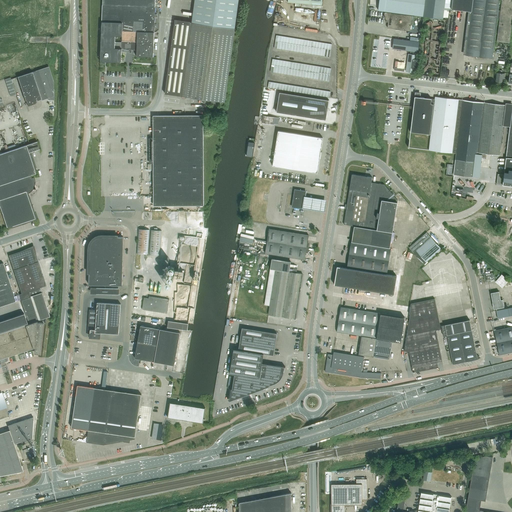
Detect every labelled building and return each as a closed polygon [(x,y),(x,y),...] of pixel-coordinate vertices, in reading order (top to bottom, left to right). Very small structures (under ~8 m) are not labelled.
[(102,0),(102,22),(100,62),(121,62),(121,49),(129,50),(129,49),(136,50),(136,56),(153,57),(156,7),(155,0),(102,0)] [(194,0),(192,22),(175,19),(165,92),(225,100),(238,0),(194,0)] [(379,0),(378,10),(423,16),(424,0),(379,0)] [(445,0),(425,0),(423,17),(443,19),(443,18),(445,0)] [(445,0),(443,18),(448,18),(449,10),(451,9),(452,0),(445,0)] [(452,0),(451,9),(470,12),(466,40),(464,55),(466,55),(492,58),(494,40),(497,18),(500,18),(501,10),(498,10),(499,0),(452,0)] [(497,40),(497,41),(509,42),(509,40),(511,17),(511,0),(501,0),(501,10),(500,18),(497,40)] [(386,20),(386,22),(388,23),(387,28),(409,31),(411,23),(413,24),(414,17),(412,16),(384,13),(386,20)] [(394,40),(392,49),(411,51),(417,52),(419,42),(414,42),(404,40),(394,39),(394,40)] [(410,56),(407,58),(408,59),(406,72),(414,73),(417,52),(411,51),(410,56)] [(44,99),(48,98),(48,100),(54,100),(54,89),(53,89),(53,81),(48,67),(34,71),(44,99)] [(503,79),(504,74),(502,73),(502,71),(499,70),(499,73),(497,73),(496,82),(501,82),(502,79),(503,79)] [(34,71),(17,77),(25,100),(26,100),(27,106),(34,104),(35,103),(35,102),(36,101),(35,100),(40,99),(41,100),(44,99),(34,71)] [(280,92),(276,112),(326,120),(329,100),(280,92)] [(511,106),(484,103),(460,100),(435,97),(435,99),(431,99),(420,97),(420,95),(418,95),(415,94),(415,97),(411,126),(410,132),(430,134),(428,150),(454,153),(456,153),(453,175),(474,177),(477,152),(478,152),(499,155),(503,125),(510,126),(504,175),(498,174),(497,184),(503,185),(511,186),(511,106)] [(150,138),(150,157),(150,163),(153,163),(153,196),(173,196),(173,205),(168,205),(168,206),(204,206),(203,115),(153,116),(153,117),(153,138),(150,138)] [(279,118),(275,118),(264,116),(263,123),(274,125),(274,124),(278,124),(279,118)] [(307,171),(317,173),(320,159),(321,152),(323,138),(313,136),(278,131),(272,166),(307,171)] [(35,188),(32,179),(30,175),(35,173),(34,171),(36,170),(30,152),(39,149),(37,141),(37,142),(29,144),(28,145),(0,153),(0,206),(7,228),(12,226),(35,219),(26,192),(35,188)] [(397,200),(384,184),(371,182),(372,177),(352,174),(347,204),(346,207),(344,224),(354,226),(392,232),(397,200)] [(292,207),(303,208),(305,194),(305,191),(295,190),(294,193),(292,207)] [(310,200),(303,198),(301,210),(308,212),(313,212),(317,213),(322,214),(323,214),(325,202),(324,202),(319,201),(315,200),(310,200)] [(392,232),(354,226),(351,242),(347,267),(349,267),(373,271),(375,271),(387,273),(391,248),(390,248),(392,232)] [(137,253),(148,254),(149,230),(138,229),(137,253)] [(307,243),(307,242),(308,235),(269,229),(267,241),(307,248),(308,243),(307,243)] [(159,255),(162,231),(150,230),(149,254),(159,255)] [(423,264),(441,249),(427,232),(409,248),(423,264)] [(88,264),(88,265),(88,266),(90,266),(90,272),(89,272),(89,285),(91,285),(91,287),(97,288),(97,294),(118,294),(118,288),(105,288),(105,285),(122,286),(123,237),(117,237),(102,236),(99,237),(96,238),(94,240),(92,242),(90,245),(90,248),(89,261),(88,261),(88,264)] [(305,260),(306,253),(306,252),(307,252),(307,248),(267,241),(265,253),(305,260)] [(33,248),(9,256),(20,290),(21,294),(19,295),(29,324),(37,321),(38,320),(50,317),(40,288),(45,286),(33,248)] [(293,268),(293,270),(290,269),(291,262),(272,259),(270,269),(264,305),(270,306),(268,314),(295,319),(302,274),(296,273),(297,269),(293,268)] [(0,306),(16,301),(3,263),(0,263),(0,306)] [(349,268),(347,268),(337,266),(334,285),(343,286),(393,294),(396,276),(375,272),(372,272),(349,268)] [(509,280),(501,274),(495,281),(502,288),(509,280)] [(500,300),(499,291),(490,293),(494,309),(504,307),(502,300),(500,300)] [(167,313),(169,299),(152,297),(152,299),(144,297),(142,309),(167,313)] [(438,367),(437,362),(442,361),(436,330),(441,329),(435,299),(411,304),(409,314),(410,314),(404,351),(409,352),(412,367),(411,367),(412,371),(412,372),(414,372),(414,373),(415,373),(415,372),(430,369),(430,367),(433,367),(433,368),(438,367)] [(90,329),(90,337),(100,338),(100,333),(119,334),(121,304),(97,302),(96,325),(89,324),(88,329),(90,329)] [(380,314),(341,307),(340,311),(339,320),(338,327),(337,331),(337,332),(361,336),(358,355),(373,357),(380,314)] [(511,307),(496,310),(498,320),(511,317),(511,307)] [(404,318),(380,314),(373,357),(389,359),(390,353),(392,341),(400,342),(404,318)] [(168,320),(167,327),(187,330),(188,323),(168,320)] [(453,364),(472,360),(477,359),(469,320),(445,325),(441,326),(443,336),(447,335),(453,364)] [(0,363),(6,361),(7,361),(8,358),(8,357),(33,349),(33,348),(34,348),(34,353),(40,354),(43,323),(37,322),(37,321),(29,324),(25,325),(0,333),(0,363)] [(140,325),(137,342),(157,345),(158,342),(160,329),(158,328),(140,325)] [(499,355),(511,352),(511,326),(494,330),(499,355)] [(242,328),(238,349),(263,353),(263,354),(273,355),(277,333),(242,328)] [(157,345),(154,361),(174,365),(178,345),(180,332),(160,329),(158,342),(157,345)] [(135,355),(135,358),(140,359),(148,360),(152,361),(154,361),(157,345),(137,342),(135,355)] [(231,389),(229,401),(269,386),(268,386),(275,383),(276,383),(277,382),(278,382),(278,381),(279,380),(280,380),(280,379),(281,378),(281,377),(282,377),(282,376),(283,375),(283,374),(283,373),(283,372),(284,367),(285,367),(262,363),(263,354),(263,353),(238,349),(234,349),(229,374),(234,374),(232,389),(231,389)] [(381,373),(368,373),(367,373),(367,369),(363,369),(363,372),(361,372),(364,357),(358,356),(334,352),(333,355),(328,354),(325,372),(331,373),(331,371),(333,372),(333,373),(361,377),(381,379),(381,374),(381,373)] [(78,385),(71,427),(88,430),(86,442),(101,444),(102,445),(103,445),(135,439),(139,411),(141,394),(111,390),(110,390),(109,390),(106,389),(94,387),(78,385)] [(168,417),(183,420),(185,420),(203,423),(205,407),(170,402),(168,417)] [(0,432),(0,475),(23,471),(14,444),(32,438),(33,417),(7,425),(9,430),(0,432)] [(485,501),(492,457),(485,456),(474,459),(465,511),(486,511),(479,511),(481,500),(485,501)] [(430,481),(431,472),(424,471),(422,480),(430,481)] [(344,511),(344,510),(344,505),(362,505),(362,500),(367,500),(367,479),(356,479),(356,485),(331,485),(331,511),(344,511)] [(402,511),(406,494),(396,493),(396,495),(399,496),(396,511),(448,511),(451,497),(421,492),(417,511),(414,511),(409,511),(408,511),(402,511)] [(291,511),(291,493),(279,495),(239,503),(239,511),(291,511)]
